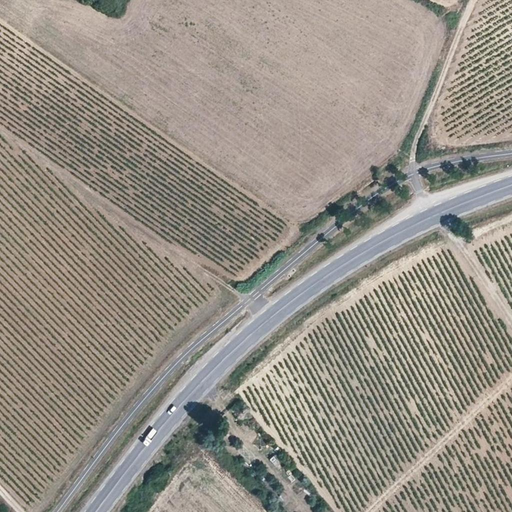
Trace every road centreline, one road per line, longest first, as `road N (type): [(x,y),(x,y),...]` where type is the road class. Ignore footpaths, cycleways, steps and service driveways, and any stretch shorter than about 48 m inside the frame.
road 1 (secondary): [(98,511),(191,394),(274,316),(399,232),(511,188)]
road 2 (track): [(424,220),(409,174),(416,143),(474,0)]
